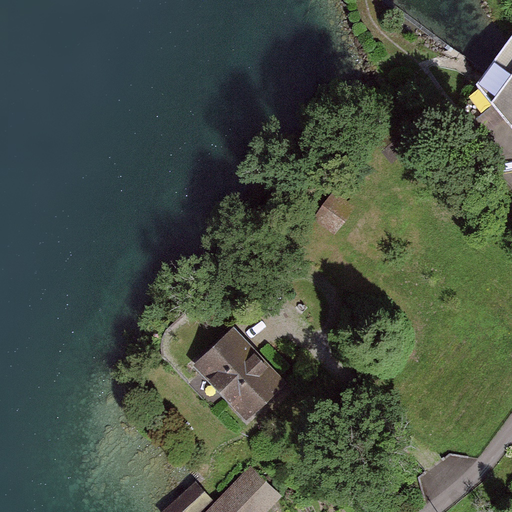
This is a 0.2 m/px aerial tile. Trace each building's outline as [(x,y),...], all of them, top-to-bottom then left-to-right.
[(511,39),(479,85),(511,128),(511,39)] [(369,139),(392,165),(420,141),(398,115),(369,139)] [(331,193),(313,218),(336,234),(354,209),(331,193)] [(267,364),(234,328),(194,366),(246,422),(287,384),(267,364)] [(268,511),(283,498),(250,467),(206,511),(268,511)] [(200,511),(212,501),(195,483),(163,511),(200,511)]
